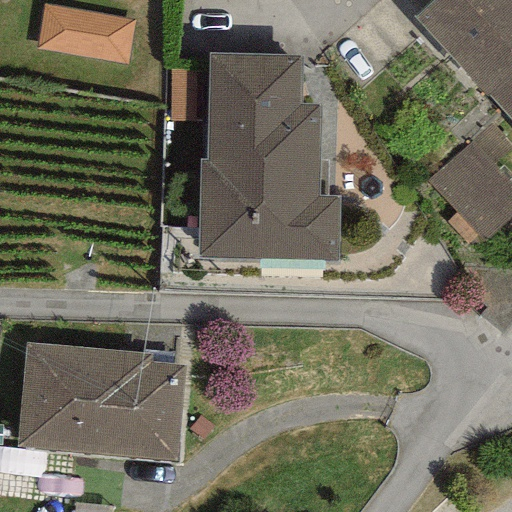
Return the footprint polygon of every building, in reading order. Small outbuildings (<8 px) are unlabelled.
[(511,0),(431,0),(411,17),(484,98),(487,94),(511,123),(511,0)] [(133,20),(42,4),(34,49),(125,65),(133,20)] [(299,56),(206,53),(204,159),(199,159),(196,258),(337,262),(339,197),(316,196),(319,105),(298,104),(299,56)] [(204,124),(204,82),(171,81),(171,124),(204,124)] [(489,125),(426,180),(480,242),(511,214),(511,192),(490,167),(510,150),(489,125)] [(150,354),(23,342),(13,448),(174,464),(184,365),(149,362),(150,354)]
